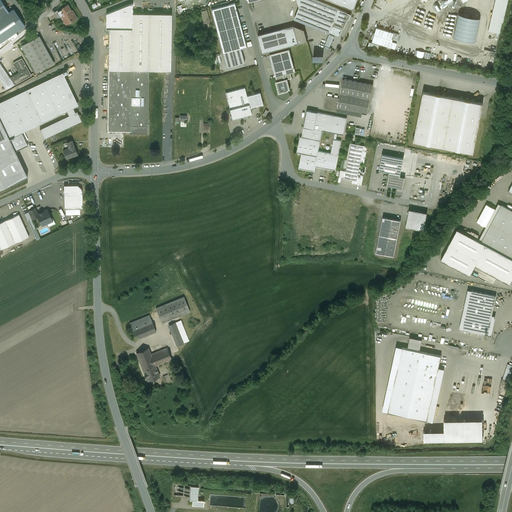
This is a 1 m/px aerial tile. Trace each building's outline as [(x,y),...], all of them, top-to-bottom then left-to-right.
[(9,12),(0,0),(0,46),(17,35),(15,32),(25,26),(13,9),(9,12)] [(339,9),(315,0),(297,0),(299,7),(334,21),(339,9)] [(326,0),(350,9),(353,8),(355,0),(326,0)] [(495,0),(488,30),(501,33),(508,0),(495,0)] [(133,13),(133,3),(106,14),(106,29),(109,29),(132,29),(133,13)] [(213,9),(211,9),(223,53),(241,48),(246,47),(235,3),(221,6),(213,9)] [(71,12),(67,5),(63,7),(64,8),(58,12),(57,10),(54,13),(57,18),(63,15),(64,18),(63,18),(66,23),(71,20),(72,21),(76,19),(72,12),(71,12)] [(334,21),(299,7),(294,18),(330,32),(332,26),(334,21)] [(332,26),(342,30),(344,28),(347,20),(350,18),(351,14),(339,9),(334,21),(332,26)] [(210,22),(207,10),(200,12),(203,24),(210,22)] [(132,29),(109,29),(109,70),(148,70),(170,71),(171,14),(133,13),(132,29)] [(480,19),(459,14),(454,37),(475,42),(480,19)] [(293,26),(258,35),(263,53),(298,44),(293,26)] [(293,26),(298,44),(307,41),(304,30),(293,26)] [(342,30),(332,26),(330,32),(338,35),(340,34),(342,30)] [(387,34),(379,31),(377,37),(386,40),(387,34)] [(334,36),(329,34),(325,45),(330,47),(334,36)] [(21,45),(36,72),(54,63),(39,36),(21,45)] [(13,63),(22,58),(14,47),(7,52),(13,63)] [(241,48),(223,53),(227,68),(244,63),(241,48)] [(289,49),(269,55),(274,73),(294,67),(289,49)] [(31,75),(22,58),(13,63),(19,72),(10,78),(14,85),(31,75)] [(10,78),(0,63),(0,80),(6,90),(14,85),(10,78)] [(294,67),(274,73),(275,78),(276,77),(290,74),(295,72),(294,67)] [(148,70),(109,70),(108,130),(129,130),(129,133),(147,133),(148,70)] [(63,73),(0,102),(0,119),(9,138),(22,133),(67,111),(73,108),(78,106),(63,73)] [(290,74),(276,77),(277,82),(287,79),(292,78),(290,74)] [(277,82),(276,82),(279,94),(288,91),(288,90),(290,89),(287,79),(277,82)] [(373,84),(343,79),(339,98),(337,108),(362,113),(367,114),(373,84)] [(245,88),(225,93),(230,109),(229,109),(232,119),(242,116),(242,118),(245,117),(245,116),(252,114),(247,96),(245,88)] [(260,92),(247,96),(250,109),(263,105),(260,92)] [(459,99),(447,96),(445,93),(441,95),(439,92),(435,94),(423,92),(413,142),(473,153),(483,103),(476,102),(474,99),(470,101),(468,97),(465,100),(462,96),(459,99)] [(339,98),(326,96),(324,109),(337,112),(337,108),(339,98)] [(362,113),(337,108),(337,112),(361,116),(362,113)] [(307,110),(304,127),(322,130),(335,133),(337,133),(343,135),(347,118),(307,110)] [(69,116),(40,130),(44,138),(81,121),(77,112),(75,113),(69,116)] [(9,138),(0,119),(0,189),(27,177),(15,151),(9,138)] [(302,126),(300,137),(320,141),(322,130),(304,127),(302,126)] [(28,145),(22,133),(9,138),(15,151),(28,145)] [(320,141),(300,137),(297,152),(302,153),(299,168),(314,171),(315,166),(335,170),(338,154),(331,153),(318,151),(320,141)] [(333,139),(331,153),(338,154),(341,140),(336,140),(333,139)] [(69,148),(63,150),(66,158),(77,154),(74,146),(73,146),(71,141),(67,142),(69,148)] [(363,146),(351,143),(346,171),(344,178),(352,180),(356,181),(358,174),(360,162),(362,150),(363,146)] [(382,153),(379,170),(389,172),(400,174),(404,157),(382,153)] [(400,176),(400,174),(389,172),(387,185),(403,188),(405,177),(400,176)] [(363,175),(358,174),(356,181),(352,180),(352,183),(361,185),(363,175)] [(78,185),(64,185),(64,190),(63,191),(63,192),(64,193),(65,209),(80,208),(82,208),(82,192),(81,189),(78,185)] [(511,210),(501,205),(481,242),(486,245),(511,258),(511,210)] [(35,208),(28,211),(32,219),(38,216),(37,214),(35,208)] [(427,213),(409,209),(406,227),(423,230),(427,213)] [(47,210),(42,212),(42,211),(40,212),(39,213),(40,213),(37,214),(38,216),(42,225),(52,221),(47,210)] [(28,212),(25,214),(37,240),(40,238),(28,212)] [(19,214),(0,222),(0,246),(1,249),(29,237),(19,214)] [(401,220),(383,217),(376,252),(394,256),(401,220)] [(475,265),(486,245),(481,242),(457,229),(441,260),(470,275),(475,265)] [(509,284),(511,278),(511,258),(486,245),(475,265),(509,284)] [(463,330),(472,291),(468,290),(459,329),(463,330)] [(496,296),(472,291),(463,330),(487,335),(492,316),(496,296)] [(184,297),(156,308),(162,323),(190,311),(184,297)] [(149,315),(129,323),(132,330),(152,322),(149,315)] [(176,322),(169,325),(175,342),(183,339),(182,336),(185,335),(180,321),(176,322)] [(152,322),(132,330),(136,340),(156,331),(152,322)] [(382,411),(388,412),(402,347),(396,346),(382,411)] [(439,368),(441,356),(402,347),(388,412),(427,421),(439,368)] [(148,348),(136,353),(143,370),(155,365),(155,366),(172,359),(167,348),(151,354),(148,348)] [(155,365),(143,370),(148,381),(160,376),(155,366),(155,365)] [(444,369),(439,368),(427,421),(433,422),(444,369)] [(482,419),(444,420),(444,431),(424,431),(424,440),(482,440),(482,419)] [(191,483),(190,497),(193,497),(198,498),(199,484),(191,483)]
